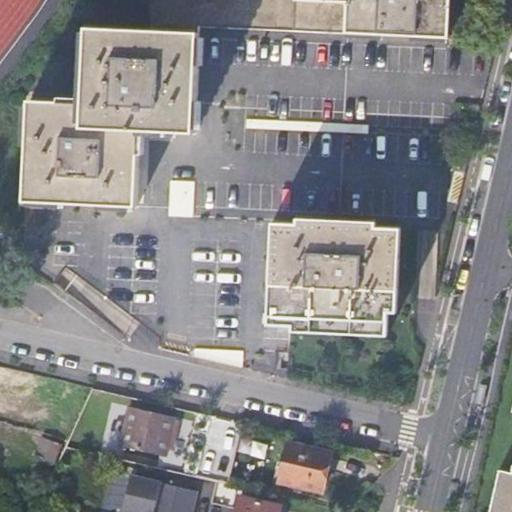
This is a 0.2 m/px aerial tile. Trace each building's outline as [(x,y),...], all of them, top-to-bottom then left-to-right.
[(223,29),(347,34),(348,4),(295,0),(294,0),(148,0),(146,32),(200,34),(200,28),(223,29)] [(294,0),(295,0),(348,4),(347,34),(449,39),(450,0),(294,0)] [(146,32),(89,29),(85,103),(30,102),(26,201),(137,206),(142,132),(195,135),(197,98),(200,34),(146,32)] [(298,231),(273,230),(269,318),(294,319),(294,324),(388,328),(388,311),(392,311),(395,235),(370,234),(370,228),(298,225),(298,231)] [(0,402),(47,414),(54,387),(0,373),(0,402)] [(174,417),(128,407),(120,446),(166,456),(174,417)] [(333,453),(290,443),(281,482),(324,492),(333,453)] [(511,511),(511,470),(500,468),(490,511),(511,511)] [(123,511),(192,511),(198,491),(132,475),(123,511)] [(237,511),(280,511),(281,506),(241,497),(237,511)]
